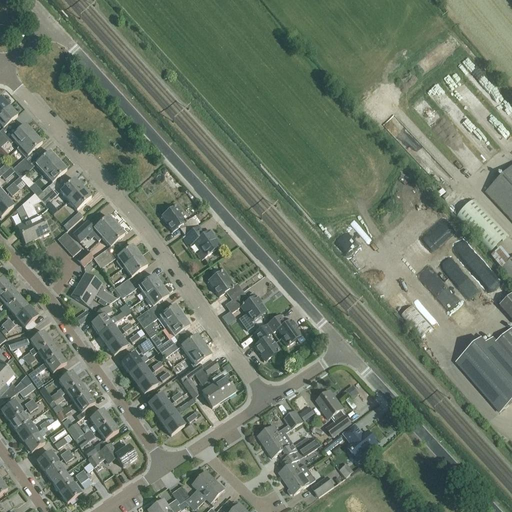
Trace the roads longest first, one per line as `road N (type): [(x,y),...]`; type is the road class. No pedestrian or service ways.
road 1 (unclassified): [(345,351),(51,26)]
road 2 (residential): [(268,399),(150,234),(0,69)]
road 3 (unclassified): [(493,511),(345,351)]
road 4 (residential): [(166,469),(47,301)]
